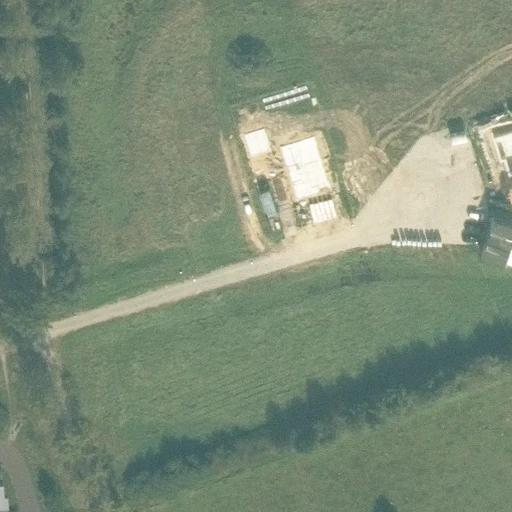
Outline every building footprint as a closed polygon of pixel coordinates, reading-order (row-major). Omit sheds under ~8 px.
[(437,10),(403,21),(408,36),(442,25),(437,10)] [(495,21),(430,42),(439,68),(504,48),(508,46),(508,45),(503,44),(497,25),(500,21),(500,20),(495,21)] [(374,60),(347,68),(356,96),(358,96),(368,129),(397,120),(394,110),(409,105),(389,41),(373,47),(372,46),(370,46),(374,60)] [(263,128),(243,134),(250,157),(270,151),(263,128)] [(511,133),(493,140),(500,166),(504,164),(508,176),(504,177),(511,205),(511,133)] [(313,136),(279,146),(296,202),(320,195),(318,190),(328,188),(329,192),(331,191),(313,136)]
